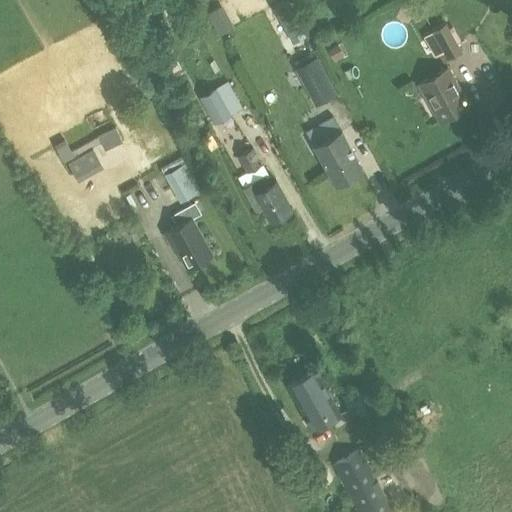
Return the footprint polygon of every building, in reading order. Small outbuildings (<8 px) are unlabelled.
[(462,52),(446,23),(431,31),(443,52),(437,55),(441,63),(462,52)] [(306,91),(314,105),(338,92),(317,55),(293,69),(306,91)] [(439,121),(469,104),(448,67),(418,84),(439,121)] [(200,95),(214,122),(244,106),(232,84),(229,78),(200,95)] [(115,127),(98,135),(105,150),(121,142),(115,127)] [(334,184),(363,169),(342,131),(313,146),(334,184)] [(62,159),(63,161),(74,155),(73,152),(65,137),(54,143),(62,159)] [(270,183),(267,174),(262,164),(254,149),(237,156),(245,173),(246,172),(251,182),(243,187),(256,211),(261,208),(268,221),(292,209),(276,180),(270,183)] [(163,175),(178,203),(201,189),(187,161),(163,175)] [(171,214),(177,225),(164,232),(174,251),(177,249),(187,267),(211,253),(192,217),(201,212),(194,200),(171,214)] [(313,429),(341,413),(315,368),(287,384),(313,429)] [(355,421),(375,409),(364,391),(345,402),(355,421)] [(359,511),(390,511),(393,510),(359,449),(332,464),(359,511)] [(329,480),(317,481),(317,497),(330,497),(329,480)]
